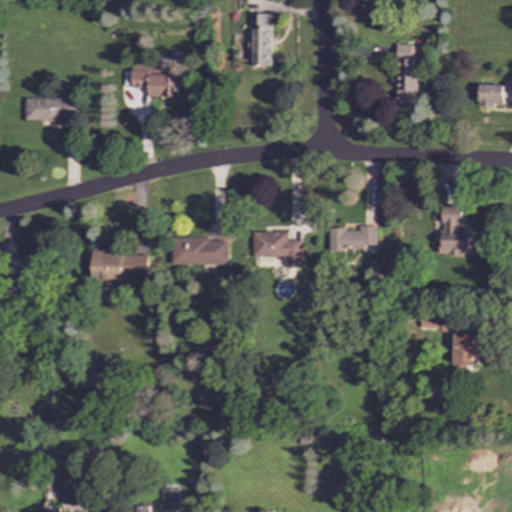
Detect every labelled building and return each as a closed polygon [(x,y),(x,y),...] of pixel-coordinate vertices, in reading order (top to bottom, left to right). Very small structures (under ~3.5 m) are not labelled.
[(269,66),(270,14),(250,14),(250,39),(247,39),(247,52),(251,52),(251,66),(269,66)] [(417,103),(418,58),(412,58),(412,44),(397,44),(395,102),(417,103)] [(177,75),(149,75),(149,62),(131,62),(131,88),(147,88),(147,97),(177,97),(177,75)] [(502,106),(502,86),(478,85),(478,105),(502,106)] [(24,121),(61,121),(61,117),(75,118),(75,98),(24,98),(24,121)] [(461,205),(441,205),(441,255),(477,255),(477,238),(468,238),(468,227),(461,227),(461,205)] [(375,226),(358,226),(358,230),(328,229),(328,251),(375,251),(375,226)] [(301,260),(301,240),(287,240),(287,232),(252,232),(253,256),(285,256),(285,260),(301,260)] [(227,264),(226,238),(170,239),(170,265),(227,264)] [(146,251),(92,252),(92,283),(146,283),(146,251)] [(276,266),(276,257),(252,258),(253,267),(276,266)] [(30,270),(15,272),(17,293),(32,292),(30,270)] [(451,372),(477,372),(478,334),(454,333),(455,315),(420,313),(419,329),(453,330),(451,372)] [(61,504),(82,504),(82,481),(61,481),(61,504)] [(160,509),(177,509),(177,488),(161,488),(160,509)]
